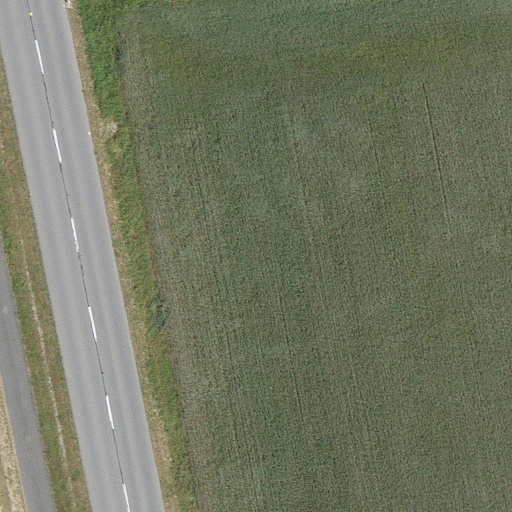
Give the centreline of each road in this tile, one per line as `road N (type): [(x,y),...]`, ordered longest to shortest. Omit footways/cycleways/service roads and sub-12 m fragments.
road 1 (primary): [(27,0),(128,511)]
road 2 (track): [(0,297),(41,511)]
